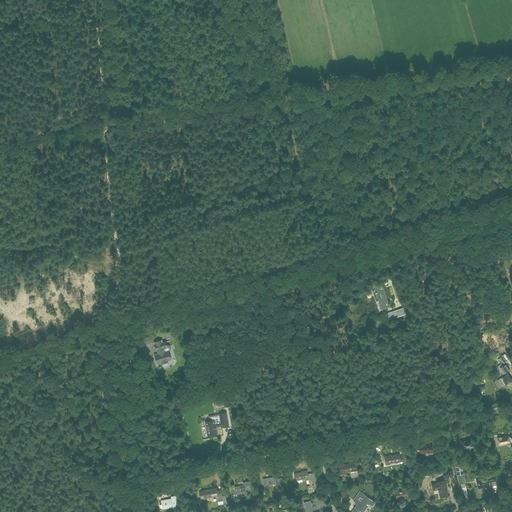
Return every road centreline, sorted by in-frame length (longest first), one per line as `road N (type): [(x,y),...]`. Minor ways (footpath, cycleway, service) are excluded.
road 1 (track): [(116,322),(511,204)]
road 2 (unclassified): [(511,408),(319,444)]
road 3 (track): [(101,129),(116,322)]
road 4 (unclassified): [(319,444),(139,477)]
road 5 (track): [(101,129),(281,99)]
road 6 (track): [(0,373),(96,343),(130,370)]
road 7 (track): [(92,0),(101,129)]
road 8 (track): [(0,357),(116,322)]
